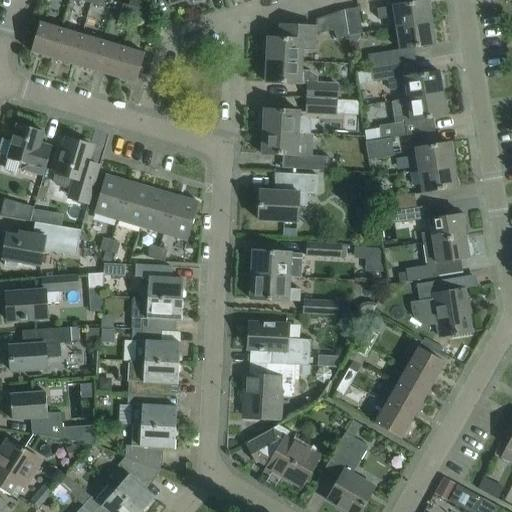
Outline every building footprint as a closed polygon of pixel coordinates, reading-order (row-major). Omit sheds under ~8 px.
[(395,28),(431,22),(427,0),(376,9),(378,20),(393,17),(395,28)] [(131,17),(134,8),(121,5),(119,13),(131,17)] [(134,8),(131,17),(143,20),(146,11),(134,8)] [(344,10),(348,36),(362,33),(361,28),(357,8),(344,10)] [(335,40),(348,36),(344,10),(342,11),(316,20),(318,26),(277,24),(277,38),(267,38),(265,60),(301,62),(301,59),(302,50),(314,51),(314,35),(321,33),(321,34),(332,31),(335,40)] [(431,22),(395,28),(399,51),(435,45),(431,22)] [(52,58),(60,29),(39,23),(30,52),(52,58)] [(72,64),(81,35),(60,29),(52,58),(72,64)] [(93,70),(102,41),(81,35),(72,64),(93,70)] [(114,76),(123,47),(102,41),(93,70),(114,76)] [(123,47),(114,76),(136,83),(144,53),(123,47)] [(370,68),(395,64),(393,51),(367,55),(370,68)] [(300,71),(301,62),(265,60),(264,82),(306,84),(305,98),(335,99),(336,85),(311,84),(316,78),(308,73),(306,75),(300,71)] [(395,64),(370,68),(372,82),(397,78),(395,64)] [(407,99),(442,94),(439,72),(419,75),(403,77),(407,99)] [(381,139),(390,138),(406,135),(404,122),(426,119),(445,116),(442,94),(407,99),(392,101),(395,123),(378,126),(381,139)] [(334,115),(335,99),(305,98),(304,113),(334,115)] [(262,132),(310,134),(310,127),(309,124),(308,120),(306,118),(303,117),(298,117),(298,111),(263,110),(262,132)] [(21,163),(20,169),(43,176),(51,147),(40,143),(43,132),(16,124),(6,159),(21,163)] [(310,135),(310,134),(262,132),(261,154),(292,156),(291,169),(327,171),(328,157),(312,156),(313,135),(310,135)] [(65,138),(59,158),(55,174),(53,179),(54,183),(56,185),(64,188),(70,186),(72,179),(77,180),(71,199),(88,204),(96,177),(84,173),(92,146),(65,138)] [(390,138),(381,139),(365,142),(368,160),(393,156),(390,138)] [(409,172),(453,165),(450,142),(415,148),(415,153),(406,154),(409,172)] [(453,165),(418,170),(422,193),(437,191),(457,187),(453,165)] [(317,176),(304,175),(284,174),(283,191),(259,190),(258,220),(278,221),(297,223),(297,206),(306,206),(307,193),(316,194),(317,176)] [(117,220),(128,182),(105,175),(93,214),(117,220)] [(140,227),(151,189),(128,182),(117,220),(140,227)] [(163,234),(174,195),(151,189),(140,227),(163,234)] [(390,211),(396,210),(416,207),(414,193),(388,197),(390,211)] [(174,195),(163,234),(187,241),(198,202),(174,195)] [(27,202),(13,206),(17,218),(30,214),(27,202)] [(416,207),(396,210),(398,223),(424,219),(421,206),(416,207)] [(423,243),(432,241),(465,236),(465,235),(464,228),(467,227),(469,224),(468,217),(465,214),(461,215),(461,214),(442,217),(429,219),(431,231),(421,233),(423,243)] [(80,232),(58,228),(39,224),(37,235),(19,232),(18,236),(6,234),(1,260),(4,260),(3,265),(16,268),(17,263),(39,267),(42,251),(76,256),(80,232)] [(379,245),(379,234),(364,235),(364,245),(379,245)] [(432,241),(423,243),(426,265),(469,258),(468,256),(472,256),(474,252),(472,246),(469,242),(466,243),(465,235),(465,236),(432,241)] [(108,253),(111,241),(102,238),(99,250),(108,253)] [(116,256),(120,244),(111,241),(108,253),(116,256)] [(339,258),(340,243),(307,242),(306,256),(339,258)] [(155,260),(158,249),(150,247),(147,258),(155,260)] [(355,247),(354,258),(381,259),(380,248),(355,247)] [(164,263),(167,252),(158,249),(155,260),(164,263)] [(252,251),(250,276),(289,278),(289,276),(300,277),(300,266),(301,254),(272,252),(252,251)] [(124,277),(125,265),(103,264),(103,273),(103,276),(124,277)] [(147,298),(181,300),(183,279),(171,279),(171,267),(135,265),(134,277),(139,277),(139,285),(147,286),(147,298)] [(407,282),(433,278),(431,265),(405,269),(407,282)] [(102,288),(103,276),(103,273),(87,274),(88,288),(102,288)] [(77,289),(76,275),(42,277),(43,290),(5,293),(7,321),(47,318),(46,304),(62,302),(61,290),(77,289)] [(288,289),(289,278),(250,276),(249,299),(299,302),(299,289),(288,289)] [(457,276),(415,282),(418,298),(409,300),(409,307),(412,314),(417,319),(421,322),(431,323),(433,323),(436,323),(437,322),(439,337),(471,331),(464,289),(459,289),(457,276)] [(180,321),(181,300),(147,298),(147,299),(133,298),(131,329),(161,331),(161,320),(180,321)] [(337,306),(337,301),(304,300),(304,314),(336,316),(337,306)] [(336,316),(349,316),(350,306),(337,306),(336,316)] [(270,364),(295,366),(309,366),(310,340),(287,339),(288,325),(248,322),(247,350),(271,352),(270,364)] [(69,327),(54,329),(34,330),(35,344),(8,346),(10,372),(30,370),(45,369),(45,358),(60,357),(59,343),(70,343),(69,327)] [(113,343),(114,330),(101,329),(100,342),(113,343)] [(160,342),(161,331),(131,329),(131,341),(135,341),(134,362),(178,364),(179,343),(160,342)] [(363,343),(371,348),(378,336),(370,332),(363,343)] [(365,357),(371,348),(363,343),(358,353),(365,357)] [(407,367),(433,382),(444,362),(426,352),(417,347),(407,367)] [(318,356),(317,366),(338,367),(338,358),(318,356)] [(177,385),(178,364),(134,362),(129,362),(127,393),(158,395),(158,384),(177,385)] [(295,366),(270,364),(266,364),(265,376),(245,375),(244,401),(246,401),(245,418),(278,420),(280,396),(293,397),(295,366)] [(318,369),(314,375),(316,380),(322,384),(327,382),(331,376),(329,371),(323,367),(318,369)] [(422,400),(433,382),(407,367),(396,386),(422,400)] [(350,385),(356,374),(349,369),(342,380),(350,385)] [(379,402),(385,389),(356,375),(350,388),(379,402)] [(99,378),(98,390),(111,390),(111,383),(106,378),(99,378)] [(350,385),(342,380),(335,392),(344,396),(350,385)] [(411,419),(422,400),(396,386),(386,405),(411,419)] [(52,438),(63,440),(61,412),(46,413),(45,392),(29,393),(9,395),(11,420),(30,419),(31,434),(52,438)] [(133,406),(132,425),(140,426),(175,428),(176,407),(157,406),(158,395),(127,393),(126,406),(133,406)] [(400,439),(411,419),(386,405),(375,425),(383,429),(400,439)] [(288,432),(278,425),(246,443),(247,443),(246,444),(255,461),(257,460),(267,466),(266,467),(301,487),(319,456),(285,436),(288,432)] [(174,449),(175,428),(140,426),(132,426),(131,446),(125,446),(124,457),(155,469),(156,448),(174,449)] [(511,433),(500,457),(510,461),(511,456),(511,433)] [(368,446),(351,436),(345,434),(335,450),(325,468),(340,476),(326,500),(338,507),(337,508),(343,511),(359,511),(373,487),(352,475),(368,446)] [(37,459),(24,450),(7,440),(0,451),(0,488),(16,498),(32,473),(29,471),(37,459)] [(141,486),(155,469),(124,457),(117,466),(127,474),(113,489),(139,511),(141,511),(154,497),(141,486)] [(501,485),(508,472),(497,467),(490,480),(501,485)] [(447,483),(461,492),(471,477),(457,468),(447,483)] [(485,492),(491,481),(483,477),(477,487),(485,492)] [(90,497),(83,506),(90,511),(139,511),(113,489),(108,485),(95,501),(90,497)] [(494,511),(497,507),(483,499),(475,511),(494,511)]
